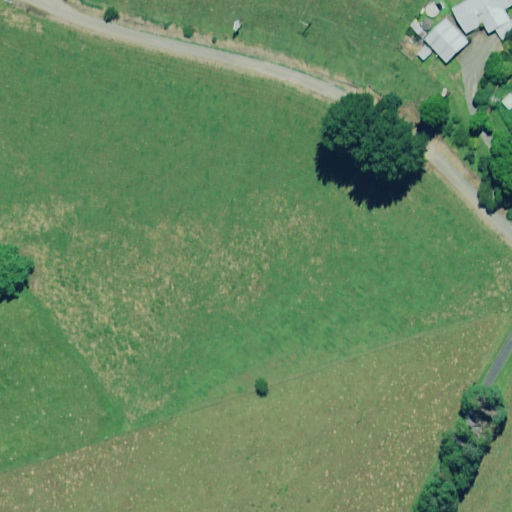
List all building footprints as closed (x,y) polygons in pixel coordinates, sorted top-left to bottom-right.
[(511,6),(511,0),(471,0),(454,10),(467,34),(485,23),(491,33),(497,30),(503,39),(511,34),(511,22),(505,10),(511,6)] [(453,26),(448,20),(426,40),(432,46),(441,56),(448,63),(470,44),(462,35),(453,26)] [(434,54),(427,47),(419,54),(426,62),(434,54)] [(511,76),(511,61),(503,70),(510,78),(511,76)] [(511,111),(511,95),(503,104),(511,113),(511,111)]
